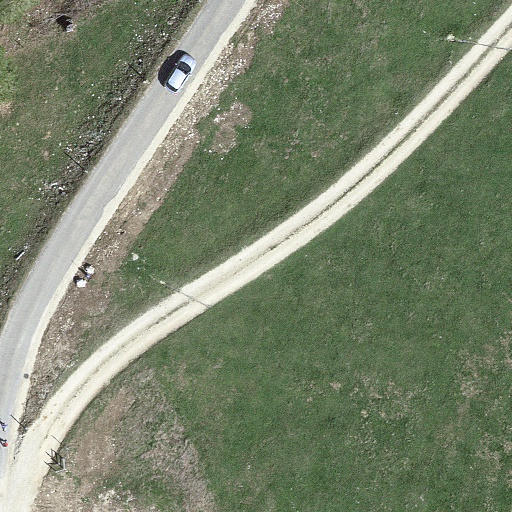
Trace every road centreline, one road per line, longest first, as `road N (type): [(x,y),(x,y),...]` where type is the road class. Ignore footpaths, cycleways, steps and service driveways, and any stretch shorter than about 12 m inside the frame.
road 1 (track): [(10,511),(42,441),(90,377),(175,307),(317,215),(511,22)]
road 2 (tertiary): [(0,398),(25,319),(72,232),(224,0)]
